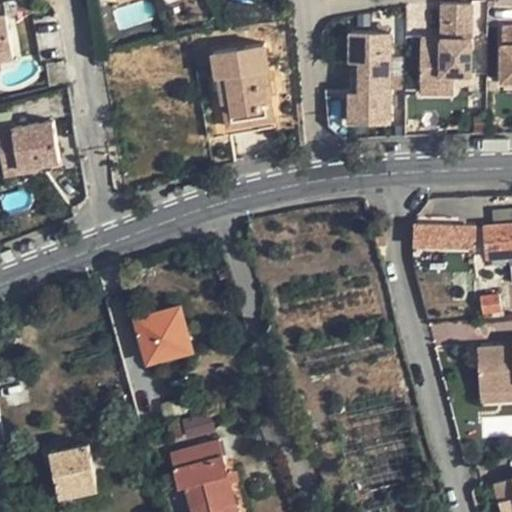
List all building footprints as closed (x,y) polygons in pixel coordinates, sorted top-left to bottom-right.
[(472,2),(442,1),(441,35),(421,34),(421,81),(454,82),(454,72),(471,72),(472,2)] [(5,15),(0,16),(0,58),(13,56),(5,15)] [(511,22),(501,23),(501,79),(511,79),(511,22)] [(391,28),(351,28),(350,118),(391,118),(391,28)] [(220,73),(221,72),(229,71),(233,97),(226,98),(229,118),(268,112),(264,89),(261,76),(267,74),(265,65),(268,63),(263,41),(216,49),(220,73)] [(221,72),(226,98),(233,97),(229,71),(221,72)] [(471,82),(471,72),(454,72),(454,82),(471,82)] [(269,88),(267,74),(261,76),(264,89),(269,88)] [(454,82),(421,81),(421,90),(454,91),(454,82)] [(273,111),(268,112),(229,118),(231,128),(275,121),(273,111)] [(53,127),(13,133),(15,143),(0,145),(0,147),(6,179),(22,176),(21,170),(40,167),(59,164),(53,127)] [(0,132),(0,145),(15,143),(13,133),(13,131),(0,132)] [(40,167),(21,170),(22,176),(41,174),(40,167)] [(511,205),(493,207),(494,222),(486,222),(487,254),(511,252),(511,205)] [(470,242),(471,223),(415,222),(415,242),(459,243),(458,241),(470,242)] [(384,223),(374,226),(378,244),(389,241),(384,223)] [(373,261),(266,287),(281,344),(386,319),(373,261)] [(504,291),(484,294),(486,310),(506,307),(504,291)] [(180,303),(137,315),(149,358),(192,346),(180,303)] [(387,323),(282,348),(289,375),(394,350),(387,323)] [(483,388),(511,386),(511,344),(482,346),(483,388)] [(511,397),(511,386),(483,388),(483,398),(511,397)] [(156,390),(143,394),(152,420),(165,416),(156,390)] [(332,406),(339,437),(408,421),(401,390),(332,406)] [(408,421),(339,437),(345,466),(414,450),(408,421)] [(90,439),(50,448),(60,491),(100,483),(90,439)] [(237,506),(230,479),(227,469),(219,439),(172,451),(182,484),(187,483),(195,509),(211,505),(214,511),(237,506)] [(414,450),(345,466),(352,495),(421,479),(414,450)] [(238,466),(227,469),(230,479),(240,476),(238,466)] [(511,511),(511,475),(497,479),(505,511),(511,511)]
